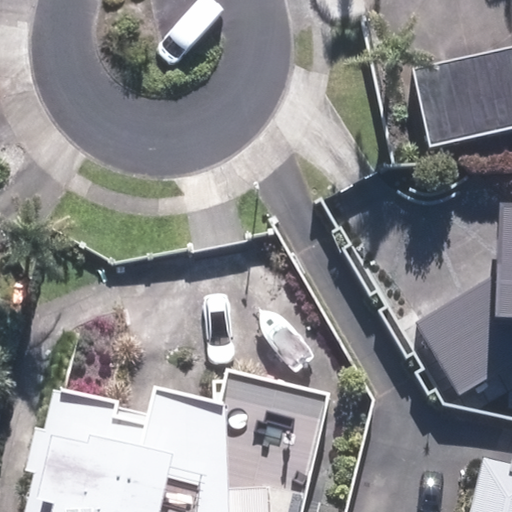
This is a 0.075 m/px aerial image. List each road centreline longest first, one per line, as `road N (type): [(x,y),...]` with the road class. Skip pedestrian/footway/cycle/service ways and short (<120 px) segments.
road 1 (residential): [(173,142),(120,127),(85,90),(76,63),(76,0)]
road 2 (residential): [(250,0),(257,46),(238,111),(197,139),(173,142)]
